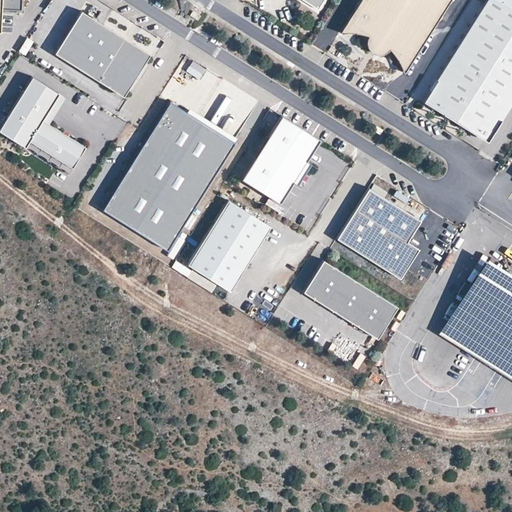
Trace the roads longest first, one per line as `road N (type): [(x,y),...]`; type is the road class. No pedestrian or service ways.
road 1 (residential): [(136,0),(452,200),(473,166),(201,0)]
road 2 (unknown): [(74,0),(47,48),(116,105),(139,103),(194,37)]
road 3 (unknown): [(511,406),(448,402),(402,381),(405,349),(449,282)]
road 4 (unknown): [(369,148),(254,309)]
road 5 (unknown): [(476,0),(394,118)]
